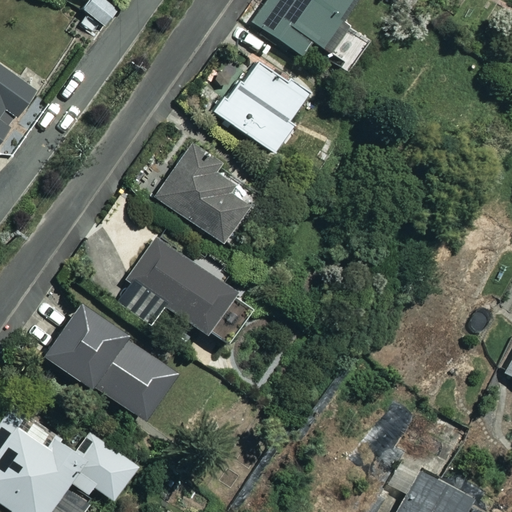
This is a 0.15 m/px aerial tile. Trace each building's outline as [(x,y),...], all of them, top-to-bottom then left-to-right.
[(69,0),(99,20),(111,5),(103,0),(69,0)] [(347,0),(263,0),(250,20),(298,53),(308,38),(346,64),(361,42),(332,22),(347,0)] [(304,91),(252,54),(222,96),(219,94),(209,107),(268,149),(288,121),(284,119),(304,91)] [(0,129),(30,88),(0,65),(0,129)] [(490,150),(459,134),(444,164),(476,180),(490,150)] [(233,174),(190,144),(154,195),(220,241),(245,204),(223,189),(233,174)] [(117,222),(114,241),(143,245),(145,227),(117,222)] [(138,283),(123,303),(153,325),(165,308),(198,332),(217,306),(231,316),(241,303),(222,289),(225,285),(157,235),(128,275),(138,283)] [(174,362),(74,298),(63,316),(51,308),(45,317),(57,325),(52,333),(41,325),(35,336),(46,343),(39,353),(139,417),(174,362)] [(181,350),(191,333),(168,320),(158,337),(181,350)] [(511,354),(503,370),(511,374),(511,354)] [(74,449),(10,403),(0,417),(0,501),(10,509),(8,511),(42,511),(66,478),(84,491),(90,483),(109,496),(133,462),(87,430),(74,449)] [(466,511),(469,506),(460,501),(464,492),(417,468),(394,511),(466,511)]
